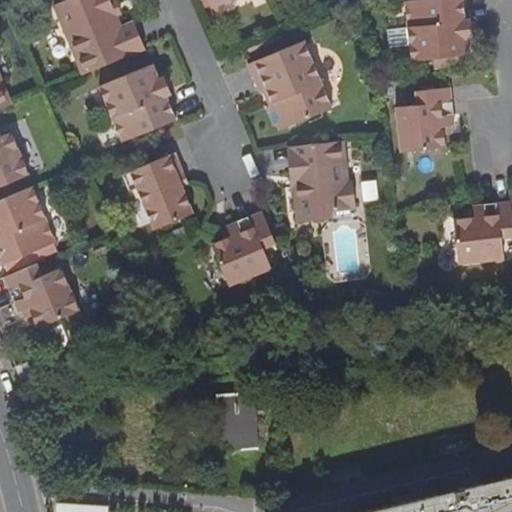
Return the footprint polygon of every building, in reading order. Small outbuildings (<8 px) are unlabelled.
[(84,73),(144,49),(133,23),(120,28),(115,15),(110,3),(108,0),(64,0),(55,4),(84,73)] [(110,3),(115,15),(120,13),(115,0),(110,3)] [(470,53),(469,35),(462,36),(461,22),(467,21),(464,0),(404,0),(411,59),(470,53)] [(462,36),(469,35),(473,35),(471,20),(467,21),(461,22),(462,36)] [(275,101),(267,103),(267,112),(272,125),(278,129),(329,108),(304,42),(248,64),(258,91),(262,89),(270,87),(275,101)] [(150,83),(156,80),(149,64),(97,87),(120,142),(173,119),(163,95),(156,98),(150,83)] [(0,108),(12,104),(0,73),(0,108)] [(156,98),(163,95),(167,93),(161,79),(156,80),(150,83),(156,98)] [(262,89),(267,103),(275,101),(270,87),(262,89)] [(444,126),(451,125),(456,125),(452,87),(419,91),(420,104),(396,108),(402,152),(446,145),(445,134),(444,126)] [(444,126),(445,134),(452,134),(451,125),(444,126)] [(0,187),(31,174),(13,131),(0,136),(0,187)] [(300,186),(295,186),(298,220),(330,217),(335,209),(356,207),(353,179),(349,180),(345,141),(296,146),(300,186)] [(292,186),(295,186),(300,186),(296,146),(287,146),(292,186)] [(168,156),(179,185),(185,183),(174,154),(168,156)] [(179,185),(168,156),(122,176),(128,191),(136,187),(154,230),(191,214),(179,185)] [(36,251),(53,244),(56,243),(33,187),(0,200),(0,260),(2,265),(3,264),(6,272),(39,258),(36,251)] [(502,238),(511,236),(511,203),(475,207),(475,210),(476,219),(468,220),(456,221),(461,265),(505,260),(502,238)] [(467,211),(468,220),(476,219),(475,210),(467,211)] [(247,229),(239,233),(214,242),(230,285),(271,269),(264,249),(277,244),(263,211),(243,219),(244,222),(247,229)] [(236,225),(239,233),(247,229),(244,222),(236,225)] [(36,251),(39,258),(56,252),(53,244),(36,251)] [(27,309),(29,315),(34,328),(40,325),(49,346),(55,348),(63,346),(65,340),(57,318),(76,311),(59,270),(39,278),(34,265),(3,278),(16,312),(23,310),(27,309)] [(0,309),(0,329),(10,326),(7,319),(10,318),(6,307),(0,309)] [(23,395),(35,391),(26,366),(14,370),(23,395)] [(256,450),(253,393),(218,395),(221,451),(256,450)] [(511,511),(511,477),(366,511),(511,511)] [(108,511),(109,506),(57,503),(56,511),(108,511)]
